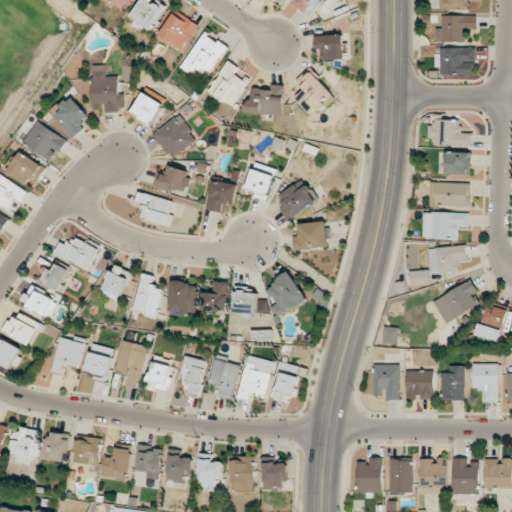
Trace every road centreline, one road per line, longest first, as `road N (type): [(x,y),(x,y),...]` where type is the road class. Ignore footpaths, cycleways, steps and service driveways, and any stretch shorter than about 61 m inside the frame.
road 1 (residential): [(118,158),(89,170),(62,196),(0,284),(13,393),(233,428),(511,430),(505,98),(499,252),(507,263)]
road 2 (tertiary): [(397,0),(393,145),(328,430),(322,511)]
road 3 (residential): [(62,196),(126,237),(161,247),(225,252),(256,244)]
